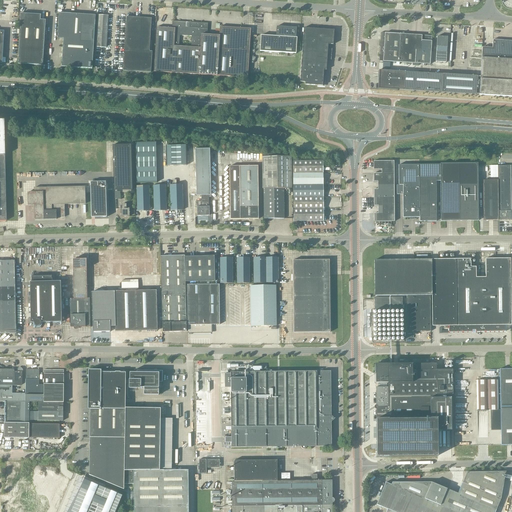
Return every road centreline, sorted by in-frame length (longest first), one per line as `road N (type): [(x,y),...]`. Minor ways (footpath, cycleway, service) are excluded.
road 1 (unclassified): [(354,240),(0,239)]
road 2 (unclassified): [(73,348),(355,350)]
road 3 (primary): [(0,86),(248,106)]
road 4 (unclassified): [(0,455),(58,455),(73,443),(73,348)]
road 5 (unclassified): [(359,10),(193,0)]
road 6 (unclassified): [(511,238),(354,240)]
road 7 (unclassified): [(355,350),(511,348)]
road 8 (unclassified): [(357,466),(511,464)]
road 9 (primary): [(368,138),(511,130)]
road 10 (primary): [(511,123),(369,105)]
road 11 (unclassified): [(490,17),(359,10)]
